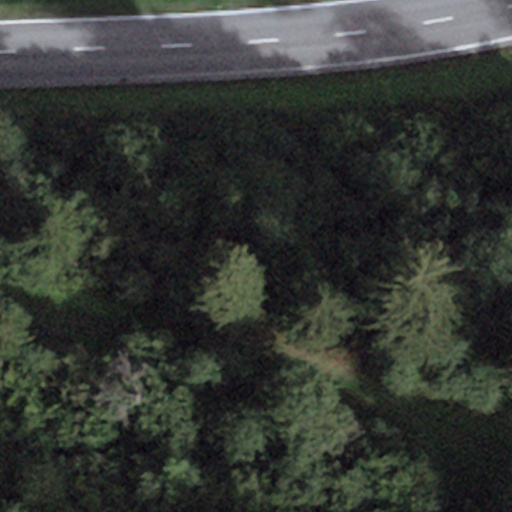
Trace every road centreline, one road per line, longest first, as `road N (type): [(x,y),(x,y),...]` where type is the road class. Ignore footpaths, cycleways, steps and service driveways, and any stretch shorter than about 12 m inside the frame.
road 1 (tertiary): [(0,39),(298,25),(442,0)]
road 2 (track): [(323,388),(0,296)]
road 3 (track): [(511,444),(323,388)]
